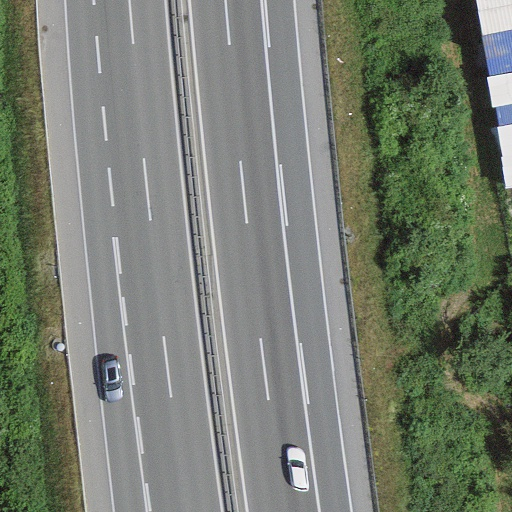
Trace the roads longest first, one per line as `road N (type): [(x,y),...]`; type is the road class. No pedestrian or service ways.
road 1 (motorway): [(284,511),(226,0)]
road 2 (motorway): [(127,3),(96,250),(127,511)]
road 3 (motorway): [(127,3),(184,511)]
